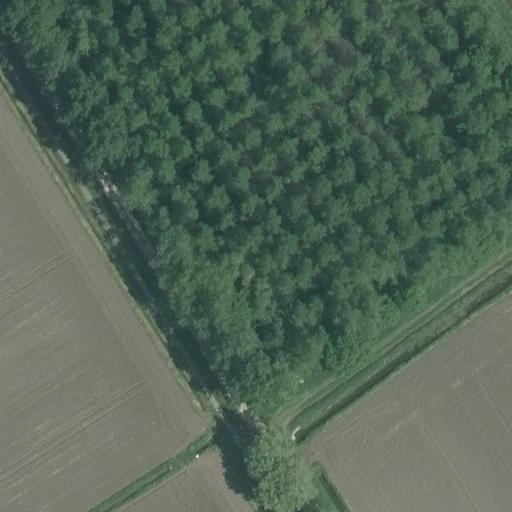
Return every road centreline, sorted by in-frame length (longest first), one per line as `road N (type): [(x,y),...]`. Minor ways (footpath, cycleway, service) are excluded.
road 1 (track): [(260,435),(0,11)]
road 2 (track): [(260,435),(511,253)]
